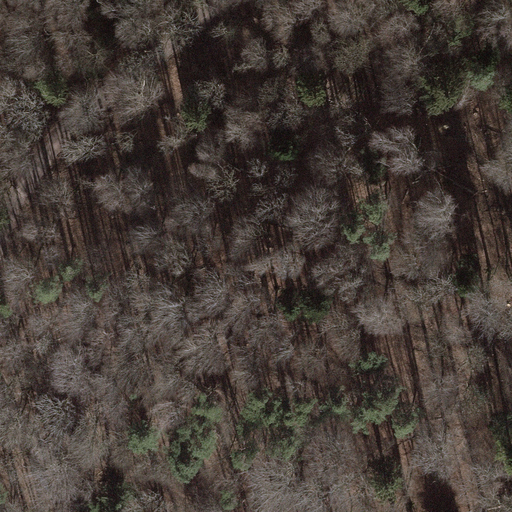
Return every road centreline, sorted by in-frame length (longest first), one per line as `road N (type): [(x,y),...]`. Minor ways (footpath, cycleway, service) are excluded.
road 1 (track): [(0,248),(20,198),(103,98),(224,0)]
road 2 (track): [(91,511),(25,438),(0,371)]
